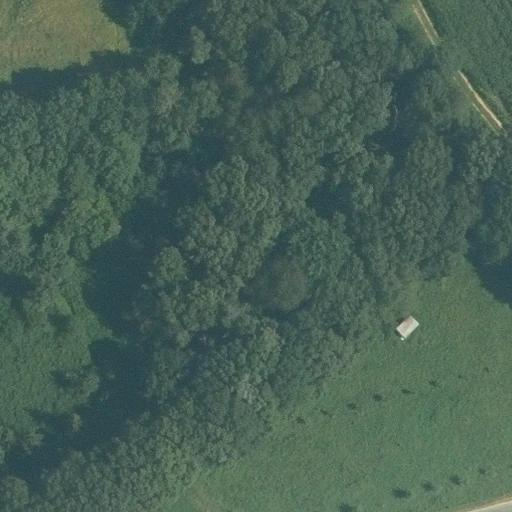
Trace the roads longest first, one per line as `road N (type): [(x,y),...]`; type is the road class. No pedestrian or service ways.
road 1 (track): [(473,103),(430,130),(232,67),(171,71)]
road 2 (track): [(511,150),(473,103),(411,0)]
